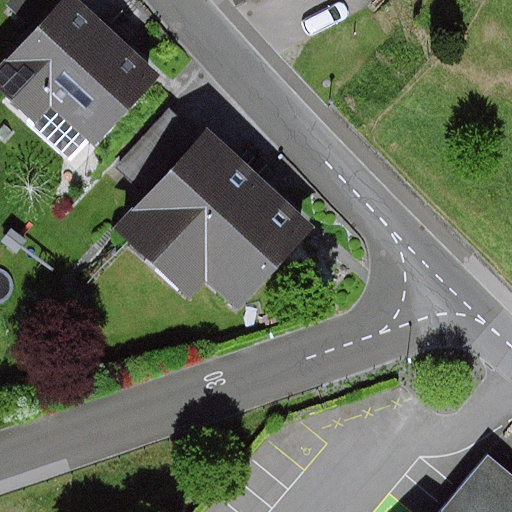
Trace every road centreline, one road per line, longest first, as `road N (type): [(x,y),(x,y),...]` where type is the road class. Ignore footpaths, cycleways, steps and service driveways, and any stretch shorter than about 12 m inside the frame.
road 1 (residential): [(469,299),(0,468)]
road 2 (residential): [(188,0),(267,103),(469,299)]
